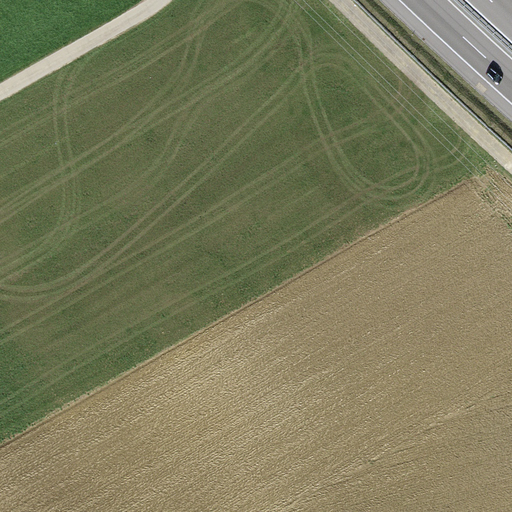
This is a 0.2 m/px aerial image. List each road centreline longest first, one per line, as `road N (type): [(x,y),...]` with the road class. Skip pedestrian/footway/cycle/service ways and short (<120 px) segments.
road 1 (track): [(511,161),(338,0)]
road 2 (track): [(165,0),(0,96)]
